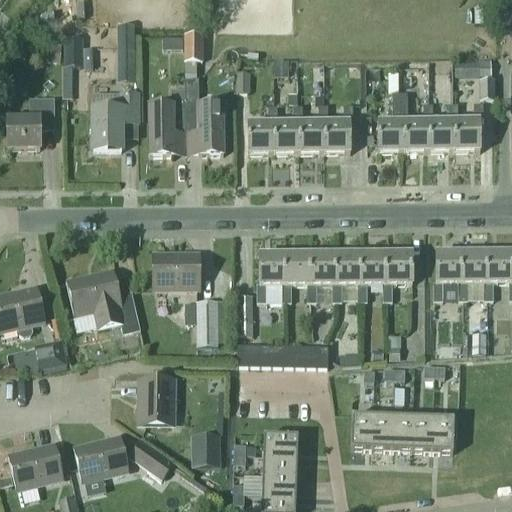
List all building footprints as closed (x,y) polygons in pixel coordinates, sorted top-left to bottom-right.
[(183,40),(183,67),(202,67),(202,39),(183,40)] [(162,42),(162,55),(183,55),(183,42),(162,42)] [(85,70),(85,43),(65,43),(65,70),(85,70)] [(135,86),(135,75),(134,47),(118,47),(119,75),(119,86),(135,86)] [(62,48),(48,48),(47,66),(61,67),(62,48)] [(454,68),(454,81),(490,81),(490,65),(477,65),(477,68),(454,68)] [(235,97),(250,98),(250,78),(236,77),(235,97)] [(184,93),(185,105),(185,137),(185,160),(222,160),(222,109),(198,110),(197,84),(184,84),(184,93)] [(478,104),(494,104),(495,84),(478,84),(478,104)] [(185,160),(185,137),(185,105),(184,93),(171,93),(172,110),(148,110),(148,161),(173,160),(185,160)] [(296,96),(286,97),(286,109),(296,109),(296,96)] [(137,128),(137,98),(119,98),(119,114),(92,114),(93,156),(121,156),(120,128),(137,128)] [(377,157),(403,157),(403,126),(407,126),(406,98),(391,99),(392,116),(397,116),(397,126),(377,126),(377,157)] [(322,99),(313,99),(313,109),(322,109),(322,99)] [(6,124),(7,154),(39,154),(39,136),(54,135),(53,104),(29,104),(29,124),(6,124)] [(423,126),(407,126),(403,126),(403,157),(429,157),(429,126),(432,125),(432,109),(422,109),(423,126)] [(432,126),(432,125),(429,126),(429,157),(453,157),(453,125),(457,125),(457,109),(448,109),(448,125),(432,126)] [(473,125),(457,125),(453,125),(453,157),(479,156),(479,126),(482,126),(482,109),(473,109),(473,125)] [(343,127),(327,127),(323,127),(324,158),(349,158),(349,128),(352,128),(352,110),(343,110),(343,127)] [(247,159),(273,159),(273,128),(276,128),(276,111),(267,111),(267,128),(247,128),(247,159)] [(273,159),(300,158),(299,127),(302,127),(301,111),(292,111),(292,127),(276,128),(273,128),(273,159)] [(327,127),(327,111),(317,111),(318,127),(302,127),(299,127),(300,158),(324,158),(323,127),(327,127)] [(441,289),(457,288),(461,288),(461,257),(435,258),(435,288),(432,288),(432,305),(442,305),(441,289)] [(458,305),(467,305),(467,288),(483,288),(486,288),(486,257),(461,257),(461,288),(457,288),(458,305)] [(486,288),(483,288),(483,305),(492,304),(492,288),(508,288),(511,288),(511,257),(486,257),(486,288)] [(360,258),(335,259),(335,290),(331,290),(332,306),(341,306),(341,290),(357,289),(360,289),(360,258)] [(386,289),(385,258),(360,258),(360,289),(357,289),(357,306),(366,306),(366,289),(382,289),(386,289)] [(382,306),(391,306),(391,289),(411,289),(411,258),(385,258),(386,289),(382,289),(382,306)] [(259,289),(256,289),(256,307),(265,307),(265,290),(281,290),(285,290),(284,259),(259,259),(259,289)] [(285,290),(281,290),(281,307),(290,307),(290,290),(306,290),(310,290),(310,259),(284,259),(285,290)] [(310,290),(306,290),(306,306),(315,306),(315,290),(331,290),(335,290),(335,259),(310,259),(310,290)] [(151,261),(151,294),(200,294),(199,260),(196,260),(151,261)] [(119,327),(122,339),(139,335),(131,300),(119,303),(113,277),(66,287),(73,321),(94,316),(97,332),(119,327)] [(22,342),(29,340),(31,337),(30,330),(44,326),(37,293),(0,301),(0,336),(17,333),(19,340),(22,342)] [(236,301),(236,341),(253,341),(252,301),(236,301)] [(196,306),(196,351),(217,351),(217,306),(196,306)] [(472,338),(472,358),(484,358),(484,338),(472,338)] [(440,348),(440,360),(460,360),(460,340),(448,340),(440,348)] [(34,350),(38,373),(66,368),(62,345),(34,350)] [(237,349),(236,371),(248,371),(248,350),(237,349)] [(259,372),(260,350),(248,350),(248,371),(259,372)] [(270,372),(271,350),(260,350),(259,372),(270,372)] [(271,350),(270,372),(281,372),(282,350),(271,350)] [(282,350),(281,372),(293,373),(293,351),(282,350)] [(304,373),(305,351),(293,351),(293,373),(304,373)] [(304,373),(315,373),(316,351),(305,351),(304,373)] [(327,351),(316,351),(315,373),(327,373),(327,351)] [(382,355),(372,354),(372,362),(382,362),(382,355)] [(389,354),(389,366),(397,366),(397,354),(389,354)] [(138,432),(172,432),(173,384),(139,383),(138,432)] [(430,400),(430,389),(420,388),(419,400),(430,400)] [(440,389),(430,389),(430,400),(440,400),(440,389)] [(379,403),(389,404),(390,392),(380,392),(379,403)] [(400,393),(390,392),(389,404),(400,404),(400,393)] [(359,404),(369,405),(370,393),(360,393),(359,404)] [(348,419),(346,454),(367,455),(369,420),(348,419)] [(369,420),(367,455),(387,455),(389,421),(369,420)] [(387,455),(407,456),(409,422),(389,421),(387,455)] [(429,423),(409,422),(407,456),(427,457),(429,423)] [(429,423),(427,457),(448,458),(450,424),(429,423)] [(194,442),(195,474),(219,473),(218,441),(194,442)] [(128,476),(120,443),(73,454),(80,487),(124,477),(128,476)] [(128,460),(162,486),(175,470),(140,446),(128,460)] [(62,483),(54,450),(7,462),(15,495),(62,483)] [(261,482),(296,483),(296,462),(262,460),(261,482)] [(243,481),(244,471),(232,470),(232,481),(243,481)] [(232,481),(232,491),(243,491),(243,481),(232,481)] [(261,502),(295,503),(296,483),(261,482),(261,502)] [(58,505),(59,511),(75,511),(73,501),(58,505)] [(260,511),(294,511),(295,503),(261,502),(260,511)]
